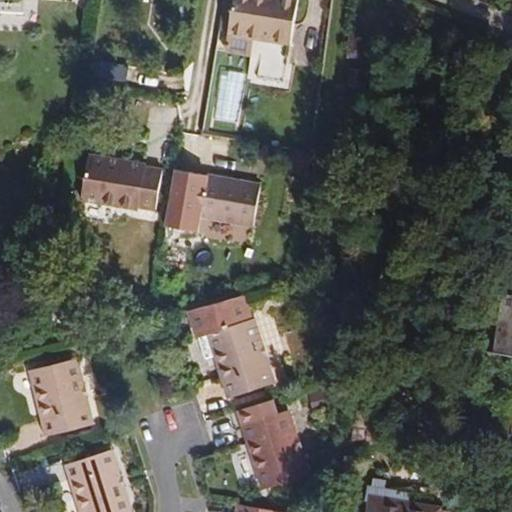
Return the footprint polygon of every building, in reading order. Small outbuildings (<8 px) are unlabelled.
[(0,0),(0,6),(24,8),(24,0),(0,0)] [(234,0),(227,46),(251,50),(254,35),(271,38),(270,40),(292,44),(299,0),(234,0)] [(349,57),(364,58),(366,37),(351,35),(349,57)] [(365,71),(349,69),(346,86),(362,88),(363,83),(365,71)] [(110,164),(111,159),(89,156),(81,200),(138,210),(138,207),(155,210),(162,171),(145,168),(145,165),(126,162),(125,167),(110,164)] [(200,217),(207,176),(185,172),(178,213),(200,217)] [(262,186),(207,176),(200,217),(254,227),(262,186)] [(511,283),(505,282),(494,354),(511,357),(511,283)] [(243,297),(190,311),(206,360),(214,357),(221,378),(225,377),(232,398),(271,385),(251,321),(243,297)] [(256,320),(251,321),(271,385),(276,384),(256,320)] [(74,361),(89,426),(95,425),(79,359),(74,361)] [(44,414),(49,436),(89,426),(74,361),(33,370),(39,392),(35,393),(40,415),(44,414)] [(29,371),(35,393),(39,392),(33,370),(29,371)] [(225,377),(221,378),(228,399),(232,398),(225,377)] [(327,388),(309,393),(315,413),(333,408),(327,388)] [(290,411),(285,412),(306,477),(310,475),(290,411)] [(285,412),(246,425),(253,447),(249,448),(255,469),(259,468),(266,489),(306,477),(285,412)] [(45,437),(49,436),(44,414),(40,415),(45,437)] [(253,447),(246,425),(242,426),(249,448),(253,447)] [(389,447),(391,435),(369,431),(367,443),(389,447)] [(398,436),(391,435),(389,447),(395,448),(398,436)] [(132,511),(113,451),(108,452),(127,511),(132,511)] [(127,511),(108,452),(69,465),(75,486),(71,488),(78,509),(82,508),(83,511),(127,511)] [(75,486),(69,465),(65,466),(71,488),(75,486)] [(259,468),(255,469),(262,491),(266,489),(259,468)] [(391,501),(393,489),(386,488),(388,479),(375,477),(373,485),(371,485),(368,498),(372,499),(369,511),(456,511),(457,511),(409,504),(391,501)] [(411,492),(393,489),(391,501),(409,504),(411,492)] [(482,511),(481,502),(461,506),(460,511),(482,511)]
